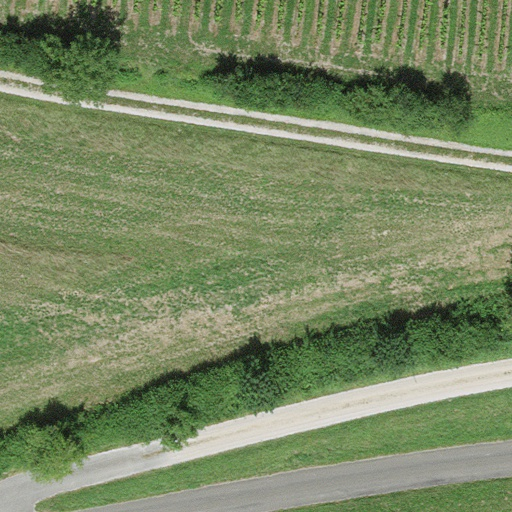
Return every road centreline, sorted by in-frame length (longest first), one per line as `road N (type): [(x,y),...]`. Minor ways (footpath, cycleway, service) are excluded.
road 1 (track): [(0,498),(353,402),(511,375)]
road 2 (track): [(511,167),(0,85)]
road 3 (unclassified): [(511,459),(181,511)]
